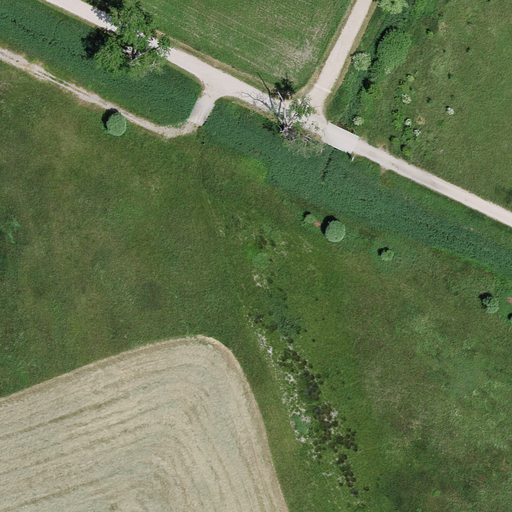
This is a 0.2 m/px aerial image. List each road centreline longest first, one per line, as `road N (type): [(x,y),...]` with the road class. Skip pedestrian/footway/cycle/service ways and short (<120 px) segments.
road 1 (track): [(306,123),(63,0)]
road 2 (track): [(218,77),(195,123),(166,135),(0,51)]
road 3 (track): [(511,220),(306,123)]
road 4 (track): [(365,0),(306,123)]
